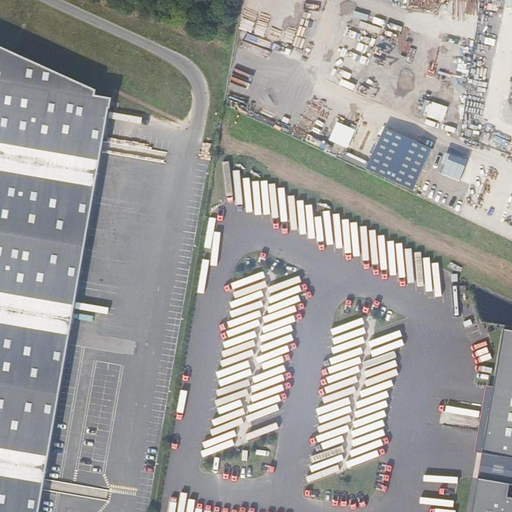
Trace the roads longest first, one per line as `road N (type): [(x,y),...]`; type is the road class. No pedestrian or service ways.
road 1 (unknown): [(285,502),(201,480),(187,459),(211,299),(230,246),(252,236),(273,236),(330,265)]
road 2 (unknown): [(330,265),(410,304),(428,323),(434,394),(425,451)]
road 3 (unknown): [(285,502),(330,265)]
